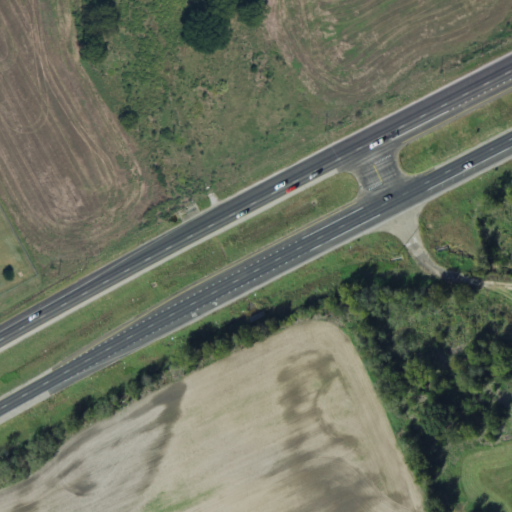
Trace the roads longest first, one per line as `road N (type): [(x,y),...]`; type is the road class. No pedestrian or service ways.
road 1 (trunk): [(511,65),(0,338)]
road 2 (trunk): [(0,406),(511,136)]
